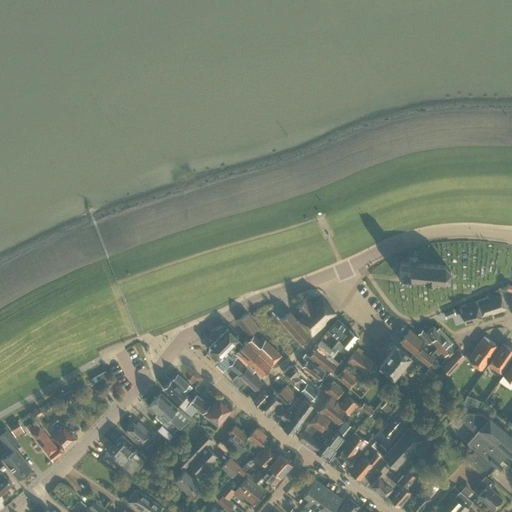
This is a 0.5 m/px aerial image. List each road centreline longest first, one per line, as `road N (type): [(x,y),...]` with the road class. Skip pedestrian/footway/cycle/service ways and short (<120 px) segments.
road 1 (track): [(0,303),(105,253),(393,155),(511,145)]
road 2 (tertiary): [(178,344),(250,301),(342,268)]
road 3 (tertiary): [(342,268),(438,232),(511,235)]
road 4 (residential): [(244,404),(353,299)]
road 5 (tertiary): [(39,488),(141,387)]
